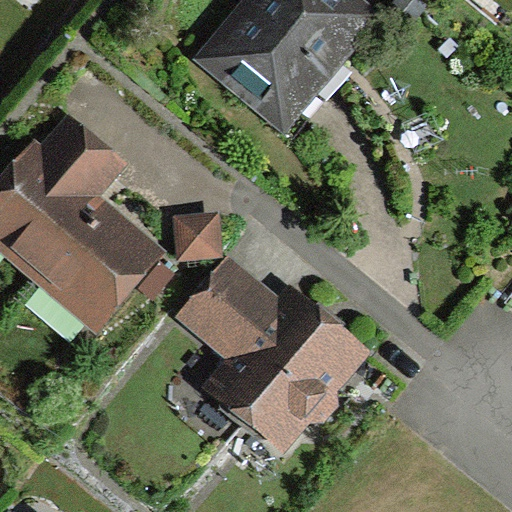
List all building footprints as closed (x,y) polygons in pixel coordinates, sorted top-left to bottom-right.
[(24,0),(35,8),(41,0),(24,0)] [(356,0),(242,0),(195,58),(285,131),(346,57),(378,17),(356,0)] [(35,139),(0,179),(0,249),(95,332),(162,255),(104,204),(133,170),(70,115),(43,146),(35,139)] [(216,216),(179,220),(183,261),(220,257),(216,216)] [(341,397),(374,355),(329,317),(290,285),(280,297),(232,256),(175,324),(226,365),(202,393),(287,464),(313,433),(327,431),(343,411),(341,397)]
